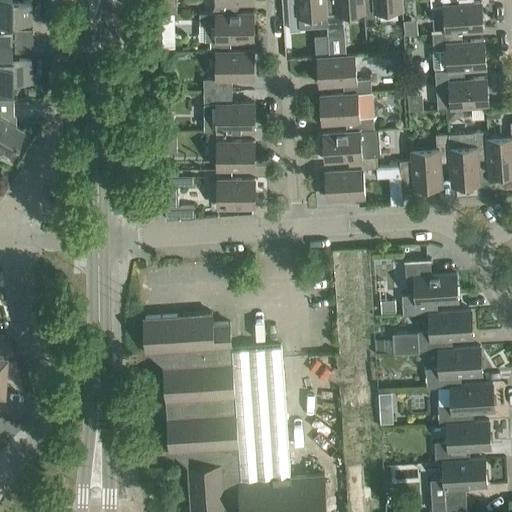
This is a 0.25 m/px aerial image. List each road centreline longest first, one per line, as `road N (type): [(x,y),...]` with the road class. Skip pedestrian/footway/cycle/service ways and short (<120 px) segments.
road 1 (residential): [(15,242),(20,293),(52,401),(43,429),(0,485)]
road 2 (tertiary): [(98,457),(98,240)]
road 3 (residential): [(297,228),(277,21)]
road 4 (tertiary): [(98,240),(97,33)]
road 5 (residential): [(297,228),(98,240)]
road 6 (residential): [(475,251),(439,223),(297,228)]
road 7 (residential): [(57,124),(14,219),(15,242)]
